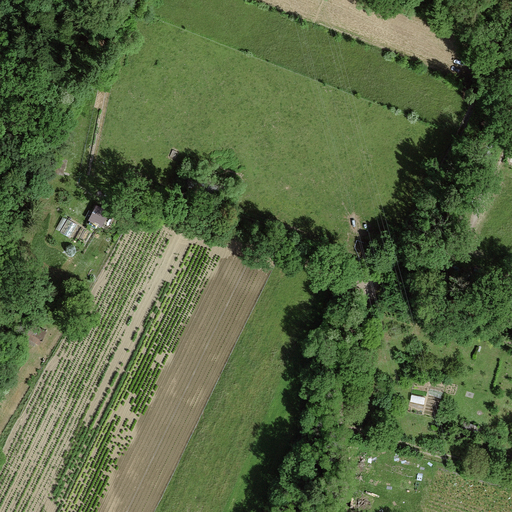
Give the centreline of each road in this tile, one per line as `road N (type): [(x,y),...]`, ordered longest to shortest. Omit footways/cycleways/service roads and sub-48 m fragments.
road 1 (track): [(483,0),(504,45),(391,257)]
road 2 (track): [(373,289),(138,200)]
road 3 (track): [(381,276),(156,184)]
road 4 (track): [(340,425),(347,351),(391,257)]
road 5 (track): [(511,474),(340,425)]
road 6 (track): [(391,257),(446,262),(467,237),(486,187)]
road 7 (track): [(511,320),(376,284)]
